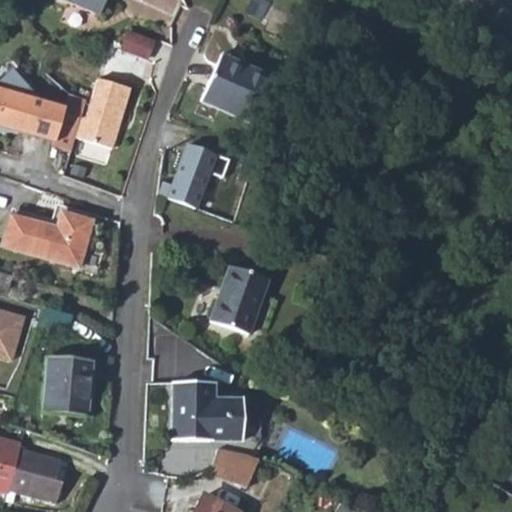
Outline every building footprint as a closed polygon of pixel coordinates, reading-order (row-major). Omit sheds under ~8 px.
[(58,0),(101,15),(105,0),(58,0)] [(128,27),(121,48),(150,58),(157,38),(128,27)] [(0,129),(16,129),(34,130),(42,106),(35,98),(9,71),(0,78),(0,129)] [(253,120),(263,96),(206,73),(196,96),(253,120)] [(126,91),(94,82),(82,118),(78,117),(71,140),(96,148),(112,92),(125,96),(126,91)] [(112,92),(96,148),(107,152),(125,96),(112,92)] [(35,98),(42,106),(34,130),(16,129),(50,141),(60,111),(61,107),(35,98)] [(71,140),(78,117),(60,111),(50,141),(49,144),(67,150),(71,140)] [(187,142),(168,196),(199,208),(218,154),(187,142)] [(12,207),(10,213),(55,225),(60,211),(89,219),(91,213),(55,203),(51,218),(12,207)] [(10,213),(1,245),(76,266),(89,219),(60,211),(55,225),(10,213)] [(269,279),(230,263),(208,315),(248,332),(269,279)] [(0,294),(6,297),(14,277),(0,273),(0,294)] [(0,356),(14,360),(26,316),(0,308),(0,356)] [(91,365),(46,359),(40,414),(84,419),(91,365)] [(170,380),(171,437),(240,437),(239,396),(212,396),(212,379),(170,380)] [(0,492),(6,494),(7,491),(17,450),(18,446),(0,441),(0,492)] [(247,489),(259,461),(248,456),(213,441),(210,471),(247,489)] [(56,462),(17,450),(7,491),(53,504),(58,484),(50,482),(56,462)] [(475,488),(465,480),(452,494),(462,503),(475,488)] [(231,511),(202,496),(193,511),(231,511)]
